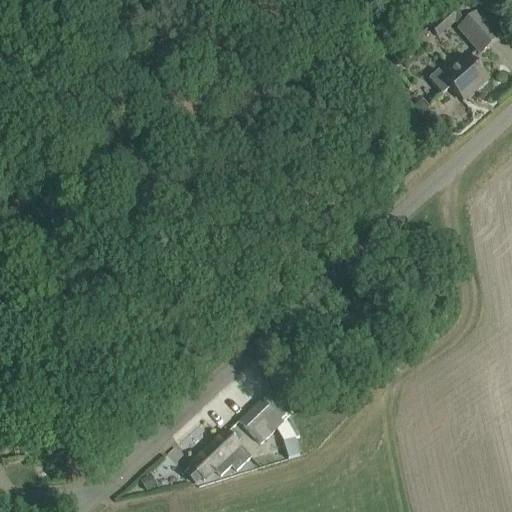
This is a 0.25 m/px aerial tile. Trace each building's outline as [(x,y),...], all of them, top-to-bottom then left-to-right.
[(440,18),(449,29),(453,26),(467,43),(469,41),(480,55),(498,39),(488,27),(496,20),(484,6),(476,13),(477,14),(470,20),(457,4),(440,18)] [(487,81),(474,66),(466,57),(443,77),(438,72),(428,80),(442,96),(451,88),(463,102),(487,81)] [(379,89),(366,95),(371,107),(385,101),(379,89)] [(283,423),(292,415),(271,393),(262,402),(262,401),(239,423),(260,446),(283,424),(283,423)] [(293,439),(283,441),(287,459),(304,455),(300,439),(293,423),(286,427),(293,439)] [(239,448),(240,447),(225,432),(189,466),(192,470),(185,476),(203,475),(201,479),(204,482),(214,471),(220,477),(231,467),(236,472),(250,458),(239,448)] [(177,476),(166,480),(168,486),(179,482),(177,476)]
